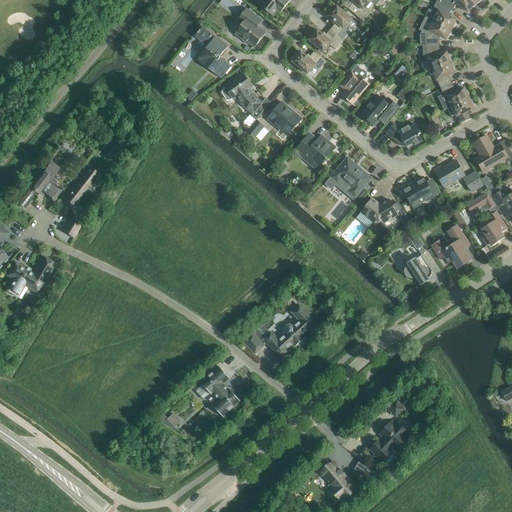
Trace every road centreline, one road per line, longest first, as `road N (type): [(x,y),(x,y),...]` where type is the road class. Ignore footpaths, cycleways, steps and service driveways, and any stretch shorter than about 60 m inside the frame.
road 1 (residential): [(508,107),(408,165),(390,163),(276,68),(274,49),(312,0)]
road 2 (residential): [(38,233),(187,314),(305,410)]
road 3 (unclassified): [(305,410),(376,349),(511,261)]
road 4 (tertiary): [(112,511),(0,431)]
road 5 (tertiary): [(0,431),(93,511)]
